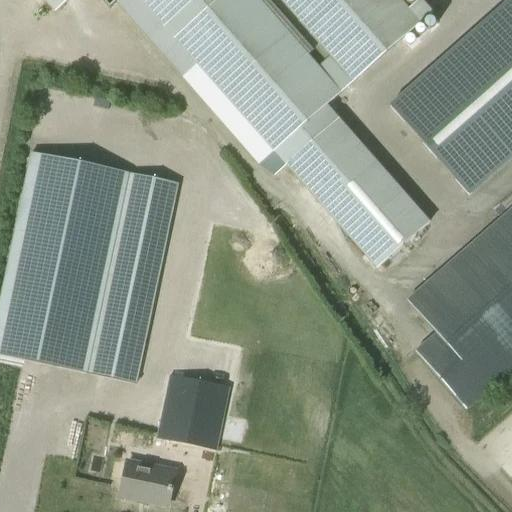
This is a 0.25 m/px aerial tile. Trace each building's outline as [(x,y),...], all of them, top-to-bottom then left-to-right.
[(43,0),(55,13),(69,0),(43,0)] [(140,0),(274,152),(376,268),(375,269),(375,270),(428,224),(428,223),(427,224),(325,107),(415,28),(403,15),(419,1),(418,0),(140,0)] [(511,0),(510,0),(389,107),(468,197),(511,157),(511,0)] [(92,142),(101,103),(43,91),(35,130),(92,142)] [(0,298),(0,356),(88,375),(130,175),(30,154),(0,298)] [(88,375),(136,385),(137,380),(138,373),(177,185),(130,175),(88,375)] [(433,336),(414,352),(464,410),(511,368),(511,208),(407,300),(433,336)] [(229,227),(227,236),(242,239),(244,230),(229,227)] [(168,379),(138,373),(137,380),(167,387),(168,379)] [(167,387),(156,440),(216,452),(218,452),(219,447),(217,446),(229,389),(168,377),(168,379),(167,387)] [(202,454),(199,466),(210,468),(213,456),(202,454)] [(126,462),(119,498),(168,508),(175,472),(126,462)]
